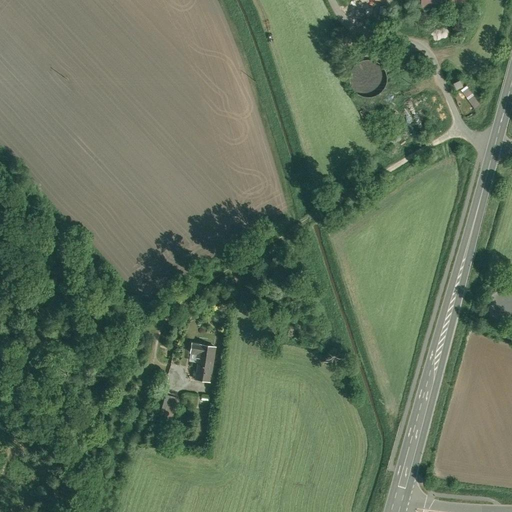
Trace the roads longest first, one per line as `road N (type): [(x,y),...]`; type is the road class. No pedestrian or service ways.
road 1 (secondary): [(494,144),(400,507)]
road 2 (unclassified): [(494,144),(459,125),(430,50),(354,24),(334,0)]
